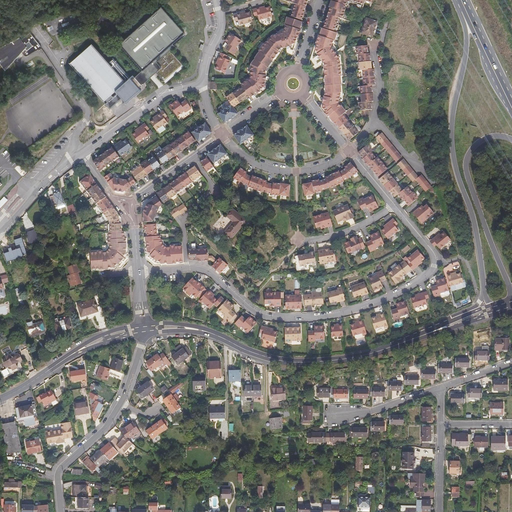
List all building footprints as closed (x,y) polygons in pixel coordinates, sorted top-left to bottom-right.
[(362,0),(329,0),(327,6),(328,7),(322,27),(332,30),(337,16),(341,18),(344,7),(343,7),(344,2),(347,0),(351,0),(362,3),(362,0)] [(293,4),(291,10),(302,13),(304,7),(293,4)] [(161,6),(122,41),(145,67),(172,43),(185,32),(161,6)] [(272,15),(270,6),(260,8),(260,7),(256,8),(259,19),(272,15)] [(291,10),(290,16),(300,20),(302,13),(291,10)] [(253,21),(250,11),(241,13),(240,12),(237,13),(240,24),(253,21)] [(250,78),(247,79),(256,91),(257,93),(260,90),(259,89),(264,86),(264,81),(265,81),(265,70),(267,67),(278,52),(278,51),(280,48),(284,47),(284,48),(291,45),(290,44),(295,43),(297,37),(298,37),(300,29),(299,29),(302,22),(287,16),(285,24),(285,25),(283,32),(272,36),(269,39),(268,39),(266,42),(265,42),(259,50),(260,51),(254,58),(255,58),(251,64),(250,78)] [(376,20),(365,17),(361,31),(371,35),(376,20)] [(329,119),(332,123),(338,118),(342,115),(345,112),(340,106),(338,104),(340,94),(339,93),(340,93),(340,84),(340,76),(341,76),(339,62),(339,61),(338,61),(338,58),(330,46),(333,40),(336,32),(321,27),(319,35),(318,34),(315,42),(317,42),(314,49),(320,59),(321,59),(324,63),(325,92),(324,97),(323,97),(322,103),(323,103),(322,108),(326,113),(325,114),(327,117),(329,116),(330,118),(329,119)] [(239,38),(230,32),(227,37),(229,38),(226,41),(229,43),(225,48),(233,54),(237,48),(236,48),(238,44),(236,43),(239,38)] [(28,34),(22,37),(18,42),(16,40),(0,48),(0,65),(4,71),(22,55),(25,58),(26,58),(29,57),(40,45),(28,34)] [(145,67),(135,78),(141,86),(156,73),(165,83),(184,67),(169,51),(175,47),(172,43),(145,67)] [(367,46),(356,47),(357,55),(359,55),(368,54),(367,46)] [(70,66),(111,111),(122,101),(127,106),(140,93),(139,91),(140,89),(141,90),(144,88),(141,86),(135,78),(132,81),(114,61),(109,65),(92,47),(70,66)] [(368,54),(359,55),(359,62),(370,61),(370,54),(368,54)] [(230,60),(219,55),(217,58),(219,59),(215,68),(224,72),(230,60)] [(373,65),(362,66),(363,74),(374,73),(373,65)] [(374,73),(363,74),(364,82),(375,81),(374,73)] [(247,79),(239,84),(240,84),(241,87),(246,93),(247,95),(248,96),(249,97),(254,94),(254,93),(256,91),(247,79)] [(361,86),(361,94),(372,93),(372,85),(361,86)] [(241,87),(231,94),(238,102),(248,96),(247,95),(246,93),(241,87)] [(230,104),(231,106),(238,102),(231,94),(231,93),(224,97),(229,104),(230,105),(230,104)] [(361,94),(362,102),(371,102),(373,101),(372,93),(361,94)] [(172,103),(167,106),(173,115),(178,112),(180,113),(183,111),(184,112),(189,109),(183,101),(178,104),(176,102),(173,104),(172,103)] [(360,103),(361,111),(372,109),(371,102),(362,102),(360,103)] [(229,104),(223,108),(230,118),(236,113),(231,106),(230,104),(230,105),(229,104)] [(217,112),(224,122),(230,118),(223,108),(220,110),(217,112)] [(156,116),(148,122),(154,130),(165,122),(158,113),(155,115),(156,116)] [(346,122),(347,121),(342,115),(338,118),(332,123),(338,129),(346,122)] [(343,135),(352,128),(346,122),(338,129),(343,135)] [(190,132),(197,142),(204,137),(210,133),(203,123),(200,126),(190,132)] [(138,129),(130,135),(136,143),(147,135),(140,126),(137,128),(138,129)] [(239,131),(246,140),(249,138),(253,135),(246,126),(239,131)] [(343,135),(348,141),(358,133),(353,127),(352,128),(343,135)] [(239,131),(232,135),(233,137),(239,145),(246,140),(239,131)] [(188,132),(181,137),(184,141),(185,143),(188,147),(195,142),(188,132)] [(381,133),(375,137),(381,143),(386,138),(381,133)] [(181,137),(174,142),(179,149),(182,152),(184,150),(188,147),(185,143),(184,141),(181,137)] [(120,142),(112,148),(118,156),(129,148),(123,138),(119,141),(120,142)] [(392,145),(386,138),(381,143),(386,150),(392,145)] [(171,151),(175,156),(182,152),(179,149),(174,142),(171,144),(168,146),(169,149),(171,151)] [(226,154),(219,145),(212,150),(215,153),(219,159),(222,157),(226,154)] [(367,145),(358,153),(363,159),(368,155),(371,152),(372,151),(367,145)] [(397,151),(392,145),(386,150),(390,155),(397,151)] [(164,149),(161,151),(162,152),(168,161),(175,156),(171,151),(169,149),(168,146),(164,149)] [(110,148),(104,153),(110,161),(110,162),(117,157),(110,148)] [(215,153),(212,150),(211,151),(206,154),(213,163),(219,159),(215,153)] [(161,151),(155,156),(158,160),(162,166),(168,161),(162,152),(161,151)] [(401,157),(397,151),(390,155),(396,162),(401,157)] [(363,159),(362,160),(367,166),(367,165),(372,162),(376,159),(371,152),(368,155),(363,159)] [(110,161),(104,153),(97,157),(98,158),(100,161),(103,165),(104,166),(110,162),(110,161)] [(152,157),(146,162),(152,170),(153,172),(159,167),(152,157)] [(205,157),(198,161),(205,171),(212,167),(205,157)] [(100,161),(98,158),(91,163),(97,171),(104,167),(104,166),(103,165),(100,161)] [(367,165),(367,166),(372,172),(376,168),(383,163),(377,158),(376,159),(372,162),(367,165)] [(408,164),(404,159),(397,164),(402,170),(408,164)] [(145,161),(139,166),(139,167),(141,170),(144,173),(146,176),(149,175),(153,172),(152,170),(146,162),(145,161)] [(358,172),(350,163),(344,168),(345,169),(343,172),(348,179),(351,176),(352,177),(358,172)] [(376,168),(372,172),(377,178),(387,170),(383,163),(376,168)] [(414,171),(408,164),(402,170),(408,176),(414,171)] [(193,165),(183,172),(190,182),(191,183),(200,175),(193,165)] [(139,166),(129,173),(137,183),(146,176),(144,173),(141,170),(139,167),(139,166)] [(239,169),(233,179),(239,183),(242,185),(247,177),(244,175),(245,174),(239,169)] [(419,177),(414,171),(408,176),(412,182),(419,177)] [(183,172),(177,177),(184,186),(190,182),(183,172)] [(348,179),(343,172),(339,173),(338,172),(332,175),(337,185),(343,182),(343,181),(348,179)] [(108,173),(102,177),(113,193),(121,194),(135,184),(129,177),(125,180),(118,179),(112,178),(108,173)] [(387,173),(378,180),(388,192),(389,192),(397,185),(387,173)] [(87,175),(78,181),(85,191),(87,189),(94,184),(87,175)] [(337,185),(332,175),(325,178),(326,180),(323,181),(325,190),(329,188),(330,189),(337,185)] [(426,181),(421,176),(416,180),(421,186),(426,181)] [(177,177),(169,182),(167,183),(172,191),(174,194),(184,187),(184,186),(177,177)] [(251,179),(247,177),(242,185),(247,187),(247,188),(253,190),(258,180),(251,177),(251,179)] [(258,180),(253,190),(261,194),(261,193),(265,195),(267,186),(265,184),(265,183),(258,180)] [(325,190),(323,181),(319,182),(318,180),(311,180),(311,181),(312,186),(313,191),(319,191),(319,190),(325,190)] [(312,186),(311,181),(307,181),(307,183),(302,183),(302,194),(314,194),(313,191),(312,186)] [(431,188),(426,181),(421,186),(426,192),(431,188)] [(278,194),(278,195),(289,194),(289,183),(284,184),(283,182),(280,182),(280,184),(278,194)] [(167,183),(160,188),(164,193),(166,196),(169,199),(175,195),(174,194),(172,191),(167,183)] [(87,189),(85,191),(90,197),(96,193),(99,191),(96,187),(94,184),(87,189)] [(272,186),(267,186),(265,195),(272,195),(272,196),(278,195),(278,194),(280,184),(272,184),(272,186)] [(397,185),(389,192),(394,198),(397,195),(402,191),(397,185)] [(402,191),(397,195),(403,201),(404,200),(407,198),(408,196),(412,193),(407,187),(402,191)] [(160,188),(154,193),(162,204),(169,199),(166,196),(164,193),(160,188)] [(90,197),(94,204),(97,202),(101,199),(103,197),(99,191),(96,193),(90,197)] [(407,198),(404,200),(409,206),(418,199),(413,193),(412,193),(408,196),(407,198)] [(65,205),(61,194),(51,197),(52,200),(49,201),(51,207),(54,206),(55,208),(65,205)] [(97,202),(94,204),(101,213),(105,211),(110,207),(109,205),(103,197),(101,199),(97,202)] [(161,205),(155,197),(145,204),(141,212),(142,222),(151,222),(157,208),(161,205)] [(363,199),(357,202),(359,205),(361,210),(367,208),(368,210),(372,209),(372,211),(378,208),(373,198),(368,201),(367,199),(363,200),(363,199)] [(426,205),(423,208),(422,208),(421,206),(413,214),(421,224),(434,213),(427,204),(426,205)] [(348,206),(333,213),(337,223),(344,221),(346,219),(347,221),(353,219),(348,206)] [(101,213),(101,214),(107,222),(114,219),(117,218),(114,214),(115,213),(110,207),(105,211),(101,213)] [(232,222),(223,235),(233,241),(247,220),(232,210),(227,218),(232,222)] [(332,226),(328,213),(313,218),(316,229),(325,226),(326,228),(332,226)] [(114,219),(107,222),(107,232),(115,232),(118,231),(119,231),(118,224),(117,224),(117,218),(114,219)] [(381,231),(388,239),(398,231),(390,222),(387,224),(388,225),(381,231)] [(154,224),(142,225),(143,233),(145,233),(145,237),(143,237),(144,242),(145,242),(145,252),(148,256),(149,255),(155,262),(156,261),(159,264),(165,263),(165,264),(174,264),(174,263),(181,262),(180,247),(173,247),(173,246),(168,247),(168,248),(164,248),(160,245),(160,240),(159,241),(158,236),(155,237),(154,224)] [(36,230),(26,233),(29,245),(40,241),(36,230)] [(107,232),(106,232),(106,240),(105,240),(106,245),(107,245),(107,248),(104,253),(100,253),(100,252),(95,252),(95,253),(88,253),(89,269),(106,269),(105,268),(111,267),(114,264),(115,264),(119,260),(121,258),(120,257),(123,254),(123,248),(123,238),(122,238),(121,231),(119,231),(118,231),(115,232),(107,232)] [(383,242),(378,232),(373,235),(373,237),(370,238),(371,241),(366,243),(370,252),(375,250),(375,248),(378,247),(377,245),(383,242)] [(433,240),(430,242),(438,251),(448,242),(442,235),(434,241),(433,240)] [(353,253),(365,247),(361,238),(357,240),(356,237),(350,239),(351,242),(349,243),(348,243),(344,244),(344,245),(348,254),(353,252),(353,253)] [(194,250),(186,250),(187,258),(187,261),(195,260),(194,251),(194,250)] [(206,250),(194,251),(195,260),(195,262),(207,261),(207,256),(206,250)] [(324,250),(317,251),(319,263),(319,264),(335,262),(333,251),(324,252),(324,250)] [(316,269),(314,253),(309,253),(309,255),(303,255),(298,256),(294,256),(296,271),(316,269)] [(411,269),(413,271),(416,269),(415,268),(423,262),(416,254),(405,262),(410,267),(411,269)] [(211,255),(207,256),(207,261),(209,261),(213,264),(216,260),(211,255)] [(213,264),(210,267),(214,270),(218,274),(226,265),(218,258),(216,260),(213,264)] [(404,261),(392,271),(391,270),(388,272),(388,274),(387,274),(396,284),(400,280),(400,279),(399,278),(402,276),(405,273),(405,274),(411,269),(410,267),(405,262),(404,261)] [(374,279),(369,281),(373,291),(379,289),(378,287),(382,286),(381,283),(386,280),(382,271),(376,274),(377,275),(373,277),(374,279)] [(70,275),(73,285),(81,283),(78,273),(70,275)] [(467,283),(464,274),(455,276),(454,274),(450,275),(454,287),(467,283)] [(7,275),(0,276),(1,284),(8,283),(7,275)] [(449,290),(446,279),(440,281),(441,283),(437,284),(438,287),(432,288),(434,298),(441,296),(440,295),(444,293),(443,291),(449,290)] [(188,281),(181,288),(186,293),(187,292),(190,294),(192,293),(196,297),(203,288),(199,284),(197,286),(194,283),(192,285),(188,281)] [(361,297),(369,295),(364,282),(350,287),(354,299),(361,296),(361,297)] [(343,301),(347,300),(345,295),(343,287),(339,288),(339,290),(329,293),(332,303),(338,301),(342,300),(343,301)] [(207,290),(199,299),(209,308),(216,300),(212,296),(213,295),(207,290)] [(280,293),(263,294),(263,305),(273,305),(273,307),(280,307),(280,293)] [(315,306),(323,305),(321,293),(315,294),(315,293),(311,294),(311,295),(303,296),(305,307),(311,306),(311,305),(315,305),(315,306)] [(431,304),(427,293),(424,294),(424,295),(414,298),(417,308),(431,304)] [(301,305),(300,295),(294,295),(294,296),(290,296),(290,299),(284,298),(284,310),(290,310),(290,308),(294,308),(294,305),(301,305)] [(76,305),(80,318),(94,314),(96,321),(102,319),(100,311),(97,312),(93,300),(76,305)] [(225,300),(218,308),(222,312),(221,314),(223,316),(222,318),(227,322),(234,314),(229,310),(231,308),(229,305),(230,304),(225,300)] [(410,316),(405,302),(396,305),(398,309),(391,311),(395,322),(401,320),(401,319),(410,316)] [(387,325),(384,314),(376,316),(376,317),(371,318),(374,329),(387,325)] [(240,317),(234,324),(238,328),(239,327),(242,329),(244,328),(248,332),(255,324),(251,319),(250,321),(247,318),(245,321),(240,317)] [(55,325),(58,333),(73,329),(70,320),(55,325)] [(365,332),(362,320),(354,323),(355,324),(349,325),(352,336),(365,332)] [(28,329),(31,339),(46,334),(43,325),(28,329)] [(343,337),(342,325),(337,325),(337,327),(334,328),(330,328),(331,338),(343,337)] [(307,332),(308,341),(314,341),(314,339),(324,339),(323,326),(317,327),(317,328),(313,328),(314,332),(307,332)] [(267,329),(260,327),(259,332),(258,334),(262,335),(260,340),(274,343),(276,333),(267,331),(267,329)] [(284,334),(284,344),(291,344),(291,343),(295,343),(295,340),(300,340),(300,329),(294,329),(294,331),(290,331),(290,334),(284,334)] [(496,342),(496,354),(501,354),(501,351),(509,351),(509,342),(496,342)] [(178,354),(183,362),(189,357),(183,350),(178,354)] [(473,353),(473,362),(488,362),(488,353),(473,353)] [(172,359),(177,366),(183,362),(178,354),(172,359)] [(27,365),(23,357),(17,360),(16,359),(15,359),(15,358),(9,360),(10,362),(9,365),(7,365),(10,371),(11,371),(13,372),(15,372),(16,373),(21,370),(20,369),(27,365)] [(153,361),(159,369),(164,365),(159,357),(153,361)] [(163,361),(167,367),(171,365),(166,358),(163,361)] [(115,359),(112,370),(121,373),(124,362),(115,359)] [(456,359),(456,369),(469,369),(470,359),(456,359)] [(146,366),(153,373),(159,369),(153,361),(146,366)] [(208,369),(208,379),(221,379),(220,364),(211,364),(211,369),(208,369)] [(439,366),(439,374),(452,374),(452,366),(439,366)] [(102,368),(99,379),(110,383),(113,376),(111,375),(112,371),(102,368)] [(228,371),(229,383),(233,383),(240,382),(239,371),(228,371)] [(422,372),(422,380),(434,380),(435,372),(422,372)] [(405,378),(405,385),(418,386),(418,378),(405,378)] [(192,379),(193,390),(206,390),(205,379),(192,379)] [(494,381),(494,391),(508,391),(508,381),(494,381)] [(168,389),(170,393),(185,386),(183,382),(168,389)] [(388,384),(388,392),(400,392),(401,384),(388,384)] [(143,388),(147,396),(152,393),(147,386),(143,388)] [(244,387),(245,398),(260,396),(259,386),(244,387)] [(136,393),(141,401),(147,396),(143,388),(136,393)] [(271,389),(272,400),(285,399),(284,388),(271,389)] [(371,389),(371,397),(384,398),(385,389),(371,389)] [(317,390),(317,399),(331,399),(331,398),(331,391),(331,390),(317,390)] [(467,390),(467,399),(481,399),(481,391),(467,390)] [(41,403),(44,408),(56,401),(51,391),(36,399),(39,404),(41,403)] [(331,391),(331,398),(335,398),(335,400),(349,400),(348,391),(331,391)] [(354,392),(354,400),(367,400),(367,392),(354,392)] [(171,396),(163,402),(168,408),(176,403),(171,396)] [(451,396),(451,405),(465,405),(465,396),(451,396)] [(144,402),(147,408),(153,404),(149,399),(144,402)] [(94,408),(95,409),(94,410),(99,413),(103,406),(96,401),(93,406),(94,406),(94,408)] [(74,405),(77,417),(88,415),(86,403),(74,405)] [(168,408),(172,414),(180,408),(176,403),(168,408)] [(15,408),(18,422),(25,421),(26,426),(35,424),(34,419),(36,418),(36,417),(38,416),(36,405),(15,408)] [(302,406),(302,422),(309,422),(309,420),(312,420),(312,406),(302,406)] [(490,406),(490,417),(503,417),(503,406),(490,406)] [(210,409),(210,423),(225,422),(225,409),(210,409)] [(422,409),(422,422),(431,422),(431,409),(422,409)] [(271,419),(272,429),(283,428),(281,417),(271,419)] [(388,418),(388,427),(402,427),(402,418),(388,418)] [(49,430),(50,442),(57,441),(58,442),(68,442),(68,437),(76,437),(73,421),(65,422),(66,430),(56,431),(56,430),(49,430)] [(2,424),(7,454),(20,452),(15,422),(2,424)] [(154,427),(160,435),(170,427),(167,423),(164,425),(161,422),(154,427)] [(371,424),(371,432),(384,432),(384,424),(371,424)] [(121,432),(124,435),(126,438),(136,431),(131,425),(121,432)] [(154,427),(143,435),(147,440),(150,439),(152,440),(160,435),(154,427)] [(422,429),(422,442),(430,443),(430,429),(422,429)] [(353,437),(353,438),(366,438),(366,430),(353,430),(349,430),(349,437),(353,437)] [(310,435),(309,444),(322,444),(323,435),(310,435)] [(329,444),(344,445),(344,435),(329,435),(329,436),(326,436),(325,444),(329,444)] [(452,435),(452,446),(470,446),(470,435),(452,435)] [(475,439),(475,449),(488,449),(488,439),(475,439)] [(492,439),(492,449),(505,449),(505,439),(492,439)] [(27,443),(29,455),(42,452),(40,440),(27,443)] [(102,452),(109,461),(110,462),(119,454),(110,444),(102,452)] [(139,450),(132,456),(139,464),(144,460),(142,458),(144,456),(139,450)] [(102,452),(91,461),(99,469),(109,461),(102,452)] [(403,453),(403,469),(404,469),(404,470),(416,471),(416,459),(413,459),(413,454),(403,453)] [(83,464),(90,472),(94,468),(87,461),(83,464)] [(450,462),(450,474),(460,474),(460,462),(450,462)] [(426,474),(408,473),(408,478),(410,479),(411,479),(411,487),(415,487),(415,492),(417,492),(424,492),(424,488),(423,486),(423,484),(425,482),(424,479),(426,478),(426,474)] [(5,483),(5,488),(22,488),(22,482),(18,482),(18,483),(14,483),(14,480),(9,480),(9,483),(5,483)] [(100,488),(100,496),(104,496),(104,492),(105,492),(105,485),(96,483),(96,488),(100,488)] [(73,484),(73,494),(77,495),(76,497),(77,497),(81,497),(82,490),(86,490),(86,485),(82,485),(81,484),(73,484)] [(77,497),(77,508),(90,508),(90,497),(81,497),(77,497)] [(358,497),(358,506),(362,506),(362,511),(369,511),(369,506),(370,506),(370,497),(358,497)] [(26,498),(26,507),(34,508),(35,498),(26,498)] [(426,511),(431,511),(431,500),(418,500),(418,509),(407,509),(406,511),(417,511),(421,511),(426,511)] [(5,503),(5,511),(15,511),(17,511),(17,508),(15,508),(15,503),(5,503)]
